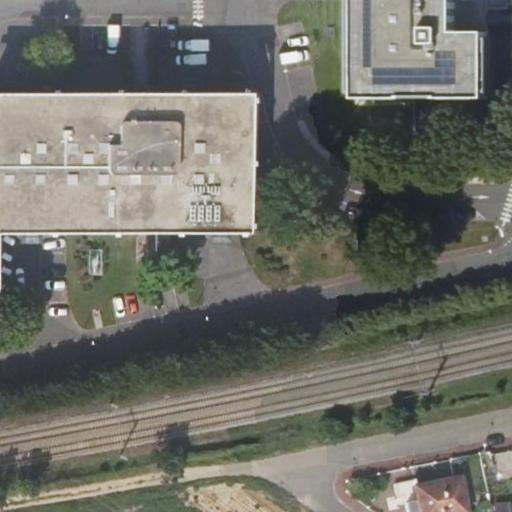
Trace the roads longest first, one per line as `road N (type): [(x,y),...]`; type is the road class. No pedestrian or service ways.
road 1 (unclassified): [(511,261),(0,372)]
road 2 (unclassified): [(250,0),(293,143),(331,178),(383,194),(511,201)]
road 3 (track): [(0,504),(218,467),(306,470)]
road 4 (unclassified): [(0,12),(22,4),(240,0)]
road 5 (residential): [(306,470),(511,420)]
